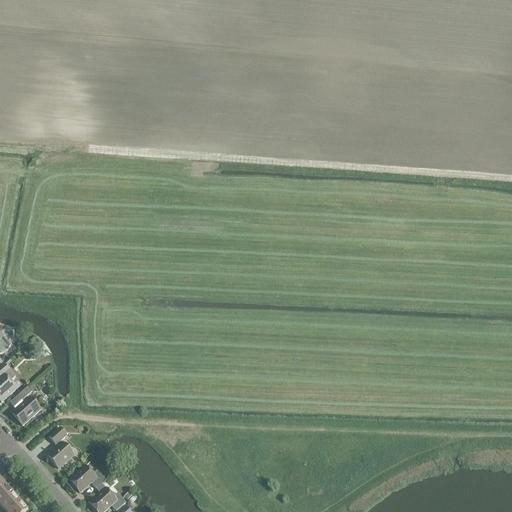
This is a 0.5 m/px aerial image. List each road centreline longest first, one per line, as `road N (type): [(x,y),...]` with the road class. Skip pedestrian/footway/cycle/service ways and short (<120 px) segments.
road 1 (track): [(87,148),(511,179)]
road 2 (track): [(0,142),(87,148),(30,174),(0,172)]
